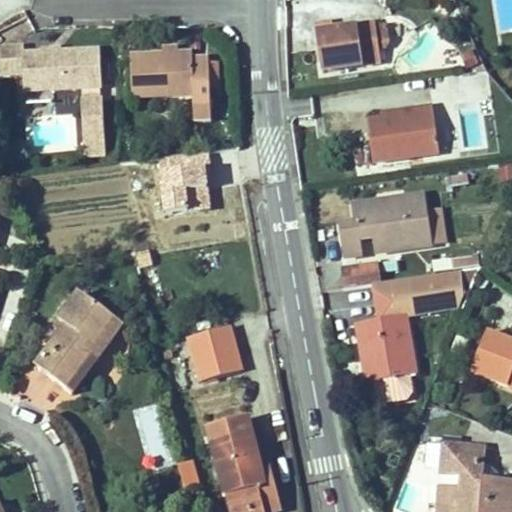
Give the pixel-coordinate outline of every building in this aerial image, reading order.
[(382,66),(375,22),(357,25),(357,28),(349,30),(349,26),(334,29),(333,22),(316,24),(323,74),(382,66)] [(16,76),(15,48),(0,49),(1,76),(16,76)] [(25,48),(15,48),(16,76),(25,75),(26,93),(84,90),(84,101),(83,101),(86,157),(106,156),(103,101),(102,101),(101,89),(103,89),(101,51),(25,54),(25,48)] [(163,55),(131,57),(133,98),(194,95),(195,123),(212,122),(209,59),(193,60),(193,54),(179,54),(163,55)] [(383,120),(368,122),(374,164),(440,155),(433,106),(417,108),(418,115),(383,120)] [(417,108),(382,113),(383,120),(418,115),(417,108)] [(446,244),(442,222),(428,225),(426,212),(423,197),(354,207),(357,225),(341,227),(346,258),(362,256),(359,240),(375,238),(376,248),(400,244),(401,250),(446,244)] [(442,222),(441,210),(426,212),(428,225),(442,222)] [(377,254),(401,250),(400,244),(376,248),(377,254)] [(137,261),(135,252),(123,253),(125,264),(137,261)] [(479,266),(477,256),(453,261),(454,271),(479,266)] [(378,284),(375,268),(346,272),(348,288),(370,285),(378,284)] [(417,376),(407,318),(427,315),(425,303),(460,298),(456,273),(378,284),(370,285),(376,322),(361,325),(368,362),(363,363),(367,384),(369,383),(373,401),(381,407),(409,402),(414,393),(412,377),(417,376)] [(99,362),(91,356),(95,350),(99,353),(120,325),(81,295),(60,323),(62,324),(68,328),(62,336),(37,369),(73,396),(99,362)] [(456,311),(460,298),(425,303),(427,315),(456,311)] [(68,328),(62,324),(56,332),(62,336),(68,328)] [(78,400),(130,332),(120,325),(99,353),(95,350),(91,356),(99,362),(73,396),(78,400)] [(368,362),(361,325),(356,326),(363,363),(368,362)] [(242,373),(229,329),(191,339),(203,383),(242,373)] [(511,342),(488,333),(472,373),(511,388),(511,342)] [(253,436),(248,419),(226,425),(229,435),(246,431),(251,437),(253,436)] [(226,425),(209,430),(230,511),(265,511),(261,498),(278,494),(271,468),(261,470),(259,462),(262,456),(268,454),(263,434),(253,436),(251,437),(246,431),(229,435),(226,425)] [(511,511),(511,482),(500,481),(500,476),(491,468),(485,467),(487,448),(444,446),(440,489),(430,488),(429,505),(440,506),(439,511),(511,511)] [(271,468),(268,454),(262,456),(259,462),(261,470),(271,468)] [(278,511),(282,511),(278,494),(261,498),(265,511),(278,511)]
